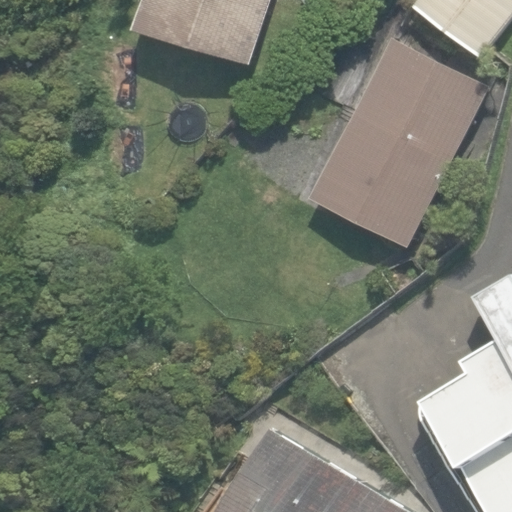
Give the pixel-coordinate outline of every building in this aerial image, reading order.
[(152,0),(144,30),(260,65),(279,0),(152,0)] [(511,0),(421,0),(487,49),(511,14),(511,0)] [(319,199),(419,248),(498,88),(399,39),(319,199)] [(511,281),(486,298),(511,339),(511,281)] [(511,511),(511,339),(478,361),(485,371),(435,402),(504,511),(511,511)] [(417,511),(277,430),(230,511),(417,511)]
